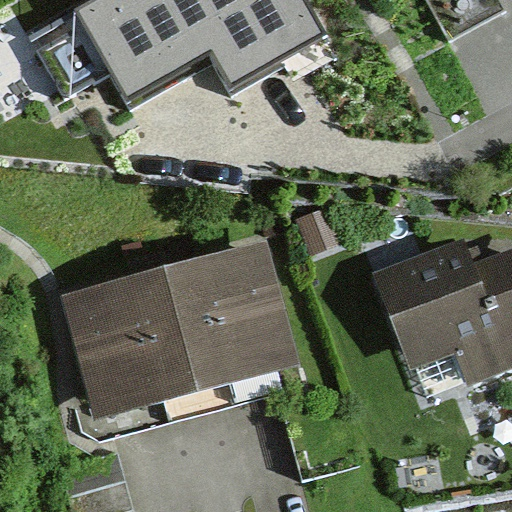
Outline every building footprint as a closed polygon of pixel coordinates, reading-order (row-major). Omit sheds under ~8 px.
[(231,52),(201,0),(125,0),(81,24),(128,109),(214,62),(231,52)] [(201,0),(231,52),(214,62),(233,97),(321,49),(294,0),(201,0)] [(418,0),(445,48),(500,18),(490,0),(418,0)] [(338,219),(306,228),(315,259),(347,249),(338,219)] [(462,252),(375,286),(408,368),(455,349),(473,395),(511,379),(511,262),(472,279),(462,252)] [(263,254),(65,303),(95,422),(293,373),(263,254)] [(133,511),(121,460),(62,474),(71,511),(133,511)]
